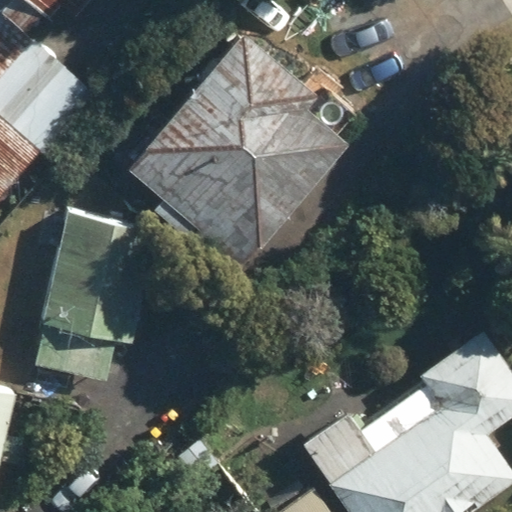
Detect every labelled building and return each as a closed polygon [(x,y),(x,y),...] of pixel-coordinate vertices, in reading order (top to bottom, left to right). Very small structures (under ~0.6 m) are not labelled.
[(0,0),(0,195),(96,87),(27,26),(46,5),(65,22),(83,0),(0,0)] [(311,96),(324,79),(242,17),(134,160),(255,251),(350,125),(311,96)] [(38,364),(116,372),(119,337),(139,339),(157,211),(65,202),(38,364)] [(511,358),(494,332),(446,365),(365,419),(354,404),(308,437),(360,511),(460,511),(511,476),(511,460),(486,424),(511,406),(511,358)] [(0,484),(18,386),(0,382),(0,484)] [(334,511),(314,483),(274,511),(334,511)]
